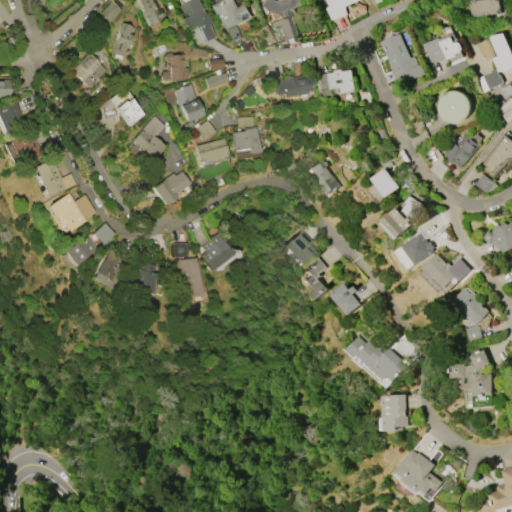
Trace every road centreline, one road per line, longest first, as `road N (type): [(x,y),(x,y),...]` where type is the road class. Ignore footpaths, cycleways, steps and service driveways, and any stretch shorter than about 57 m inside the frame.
road 1 (residential): [(511,448),(459,447),(428,423),(407,332),(297,191),(259,180),(165,223),(121,208),(35,49)]
road 2 (residential): [(511,181),(470,203),(417,176),(351,29)]
road 3 (residential): [(443,194),(452,235),(489,282),(504,317)]
road 4 (primary): [(83,511),(58,477),(29,464),(7,477),(6,511)]
